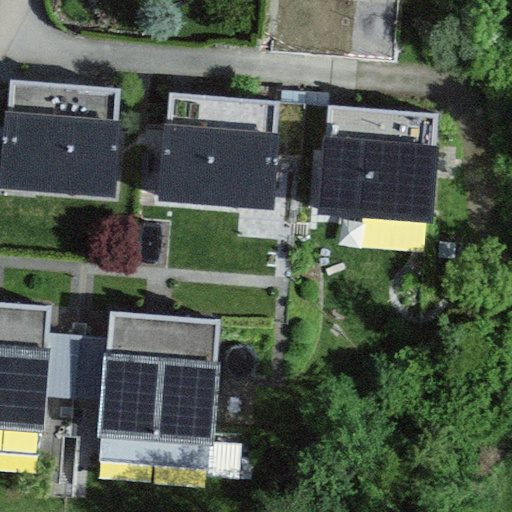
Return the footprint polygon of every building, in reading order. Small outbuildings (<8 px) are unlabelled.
[(22,82),(18,188),(129,193),(133,87),(22,82)] [(184,96),(180,202),(291,207),(295,101),(184,96)] [(344,107),(339,213),(450,218),(455,112),(344,107)] [(0,309),(0,415),(47,417),(51,312),(0,309)] [(112,322),(108,428),(219,432),(223,327),(112,322)]
